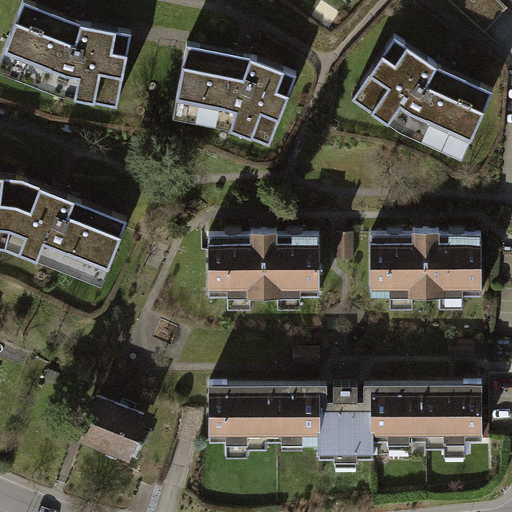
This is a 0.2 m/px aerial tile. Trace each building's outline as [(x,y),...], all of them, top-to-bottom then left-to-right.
[(509,7),(501,0),(449,0),(486,33),(509,7)] [(81,24),(23,2),(0,58),(0,66),(65,96),(122,109),(135,34),(81,24)] [(437,63),(396,35),(354,96),(402,129),(462,157),(493,89),(444,67),(437,63)] [(231,128),(275,143),(302,73),(252,54),(193,44),(178,118),(231,128)] [(0,168),(0,242),(6,243),(105,281),(135,214),(75,190),(29,171),(0,168)] [(263,237),(207,236),(207,296),(320,297),(321,237),(263,237)] [(424,238),(370,237),(371,297),(475,296),(474,236),(424,238)] [(479,379),(210,382),(211,440),(314,439),(314,455),(375,454),(375,437),(480,436),(479,379)] [(142,410),(93,391),(76,435),(125,454),(142,410)]
